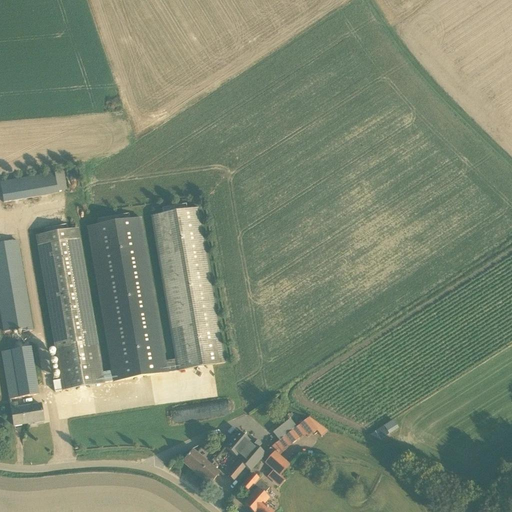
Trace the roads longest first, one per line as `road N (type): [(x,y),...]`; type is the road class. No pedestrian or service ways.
road 1 (unclassified): [(215,511),(183,484),(134,465),(0,467)]
road 2 (track): [(511,162),(436,88),(368,0)]
